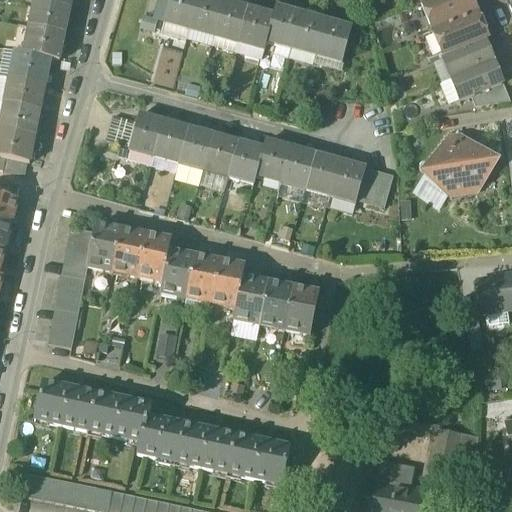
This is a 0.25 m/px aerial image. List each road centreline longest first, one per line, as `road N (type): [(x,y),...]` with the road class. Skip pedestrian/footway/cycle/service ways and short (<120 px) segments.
road 1 (residential): [(298,426),(12,348)]
road 2 (residential): [(332,274),(51,196)]
road 3 (residential): [(334,148),(85,77)]
road 4 (residential): [(12,348),(51,196)]
road 5 (residential): [(51,196),(85,77)]
